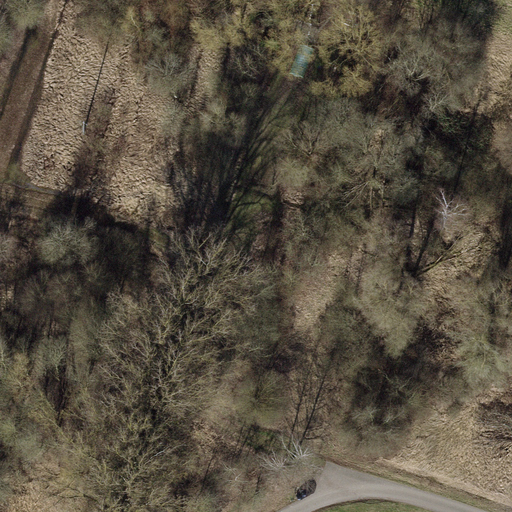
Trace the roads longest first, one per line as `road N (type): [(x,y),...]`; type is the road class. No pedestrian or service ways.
road 1 (track): [(0,195),(138,228),(199,255),(223,296),(202,379),(213,419),(375,490)]
road 2 (track): [(441,511),(375,490),(348,492),(306,511)]
